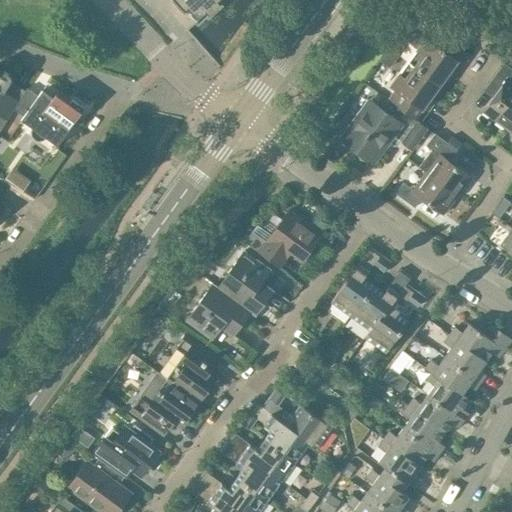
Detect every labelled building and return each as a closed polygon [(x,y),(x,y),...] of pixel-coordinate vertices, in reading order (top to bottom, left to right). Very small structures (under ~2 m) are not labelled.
[(181,0),(177,4),(183,11),(185,9),(197,22),(206,13),(208,15),(222,2),(220,0),(181,0)] [(425,37),(407,61),(440,85),(449,72),(454,65),(459,69),(469,54),(437,31),(430,41),(425,37)] [(511,72),(511,68),(511,66),(511,59),(507,56),(503,62),(504,62),(488,83),(497,90),(482,111),(505,128),(511,118),(511,80),(508,78),(511,72)] [(425,104),(440,85),(407,61),(389,85),(395,89),(388,99),(416,120),(420,122),(430,108),(425,104)] [(0,130),(13,109),(25,90),(10,81),(10,80),(10,79),(11,78),(11,77),(10,76),(10,75),(9,74),(8,73),(4,71),(1,75),(0,74),(0,130)] [(45,138),(46,137),(56,145),(83,107),(72,99),(69,102),(55,92),(52,97),(41,90),(38,95),(27,87),(25,90),(13,109),(23,116),(20,119),(31,127),(30,128),(30,130),(30,131),(30,133),(30,134),(31,136),(31,137),(32,138),(34,139),(35,140),(37,140),(39,141),(41,140),(43,140),(45,138)] [(369,100),(341,138),(373,162),(401,123),(369,100)] [(428,128),(420,122),(416,120),(400,142),(412,150),(428,128)] [(418,167),(425,172),(457,195),(470,177),(449,161),(457,149),(434,133),(425,145),(431,149),(418,167)] [(457,195),(425,172),(412,189),(403,182),(395,193),(414,207),(422,197),(443,213),(457,195)] [(288,210),(258,251),(278,266),(290,250),(302,259),(321,233),(288,210)] [(244,250),(218,286),(250,310),(249,310),(254,314),(272,289),(260,280),(269,268),(244,250)] [(381,254),(374,264),(384,271),(391,261),(381,254)] [(369,271),(358,263),(331,301),(351,316),(374,285),(364,277),(369,271)] [(250,310),(218,286),(213,283),(186,320),(211,338),(220,326),(232,335),(249,310),(250,310)] [(351,316),(369,329),(370,330),(398,292),(388,286),(384,292),(374,285),(351,316)] [(415,290),(408,300),(418,307),(425,297),(415,290)] [(370,330),(369,329),(364,336),(386,352),(408,321),(397,313),(402,306),(394,300),(399,293),(398,292),(370,330)] [(449,334),(485,360),(492,352),(499,357),(511,339),(491,323),(484,333),(469,322),(461,332),(455,326),(449,334)] [(450,347),(444,356),(480,382),(486,374),(479,369),(485,360),(449,334),(443,342),(450,347)] [(184,354),(167,378),(198,401),(216,376),(209,371),(218,358),(185,335),(176,348),(184,354)] [(328,347),(323,354),(333,361),(338,354),(328,347)] [(402,350),(393,363),(404,371),(413,358),(402,350)] [(424,368),(431,373),(432,372),(461,393),(462,393),(468,385),(475,390),(480,382),(444,356),(438,365),(431,359),(424,368)] [(198,401),(167,378),(158,372),(131,409),(164,433),(173,421),(180,426),(198,401)] [(433,385),(427,394),(463,420),(469,412),(462,407),(469,398),(462,393),(461,393),(432,372),(431,373),(426,380),(433,385)] [(269,397),(278,404),(285,394),(276,388),(269,397)] [(413,397),(408,405),(444,432),(451,423),(458,428),(463,420),(427,394),(420,403),(413,397)] [(309,441),(308,442),(315,447),(331,426),(300,404),(292,415),(285,410),(279,419),(272,413),(271,414),(309,441)] [(409,418),(403,427),(439,453),(444,446),(437,441),(444,432),(408,405),(402,413),(409,418)] [(248,411),(240,421),(249,428),(257,418),(248,411)] [(271,428),(264,438),(295,461),(308,442),(309,441),(271,414),(264,423),(271,428)] [(102,444),(95,454),(98,457),(120,473),(124,476),(131,466),(141,473),(157,451),(147,443),(152,437),(133,423),(129,430),(124,427),(120,432),(111,426),(104,437),(106,439),(102,444)] [(389,431),(384,438),(420,465),(426,456),(433,461),(439,453),(403,427),(396,436),(389,431)] [(281,480),(295,461),(264,438),(256,448),(250,443),(243,453),(281,480)] [(420,465),(384,438),(378,446),(385,451),(378,461),(414,487),(420,479),(413,474),(420,465)] [(243,467),(235,477),(266,499),(281,480),(243,453),(236,462),(243,467)] [(124,476),(120,473),(98,457),(92,466),(88,463),(71,487),(105,511),(112,511),(127,492),(117,485),(124,476)] [(349,461),(341,473),(347,478),(355,466),(349,461)] [(373,482),(366,491),(394,511),(406,511),(408,510),(401,505),(408,495),(372,469),(366,477),(373,482)] [(222,482),(215,492),(242,511),(257,511),(266,499),(235,477),(228,487),(222,482)] [(312,488),(305,498),(313,503),(320,493),(312,488)] [(394,511),(366,491),(360,500),(353,495),(347,504),(354,509),(354,508),(360,511),(394,511)] [(242,511),(215,492),(208,501),(215,506),(210,511),(242,511)] [(85,511),(62,495),(49,511),(85,511)] [(306,511),(313,503),(305,498),(298,508),(302,511),(306,511)] [(184,499),(177,509),(181,511),(188,511),(193,505),(184,499)]
